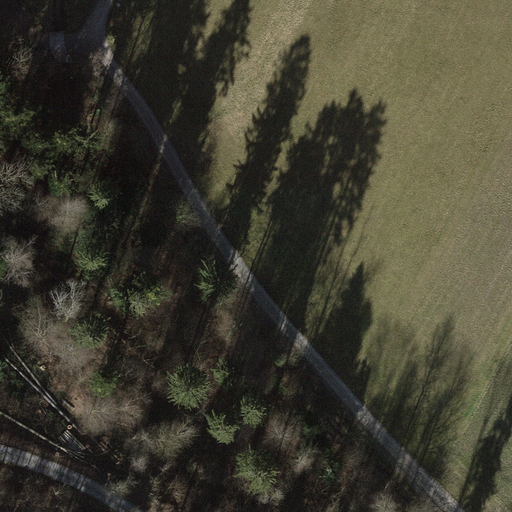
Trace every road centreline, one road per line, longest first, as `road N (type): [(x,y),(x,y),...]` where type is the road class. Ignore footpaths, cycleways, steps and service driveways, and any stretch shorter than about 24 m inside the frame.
road 1 (track): [(106,0),(92,40),(162,139),(228,261),(292,343),(456,511)]
road 2 (unclassified): [(128,511),(77,475),(0,452)]
